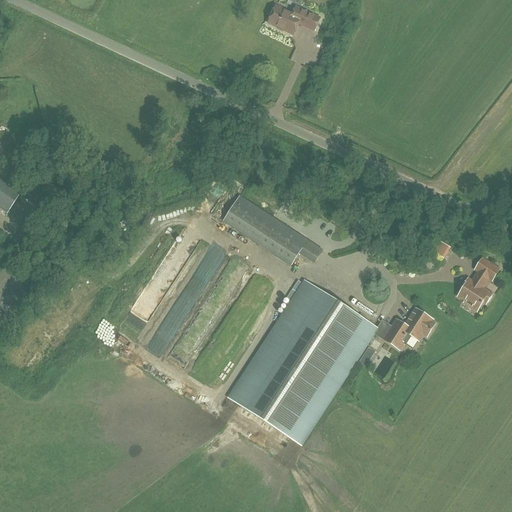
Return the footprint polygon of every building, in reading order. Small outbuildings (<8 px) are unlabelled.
[(320,19),(303,11),(296,8),(293,15),(276,7),(268,23),(293,35),(298,24),(302,26),(314,32),(320,19)] [(20,196),(46,213),(61,191),(34,174),(20,196)] [(0,208),(7,213),(19,194),(0,181),(0,208)] [(224,223),(291,266),(300,253),(315,263),(323,251),(240,197),(224,223)] [(124,223),(117,227),(121,232),(127,228),(124,223)] [(468,283),(458,297),(466,302),(464,303),(472,308),(476,301),(481,304),(480,306),(483,302),(485,303),(487,303),(491,296),(491,294),(489,293),(483,289),(489,280),(492,281),(499,270),(483,259),(475,271),(478,272),(472,281),(469,279),(467,282),(468,283)] [(301,446),(378,329),(305,281),(228,399),(301,446)] [(402,326),(403,325),(396,320),(384,340),(400,350),(404,343),(402,342),(405,336),(408,338),(409,335),(419,341),(423,334),(425,335),(429,335),(434,327),(433,323),(431,322),(432,320),(416,310),(413,314),(414,315),(410,320),(409,320),(404,328),(402,326)] [(370,360),(363,356),(359,363),(366,367),(370,360)]
